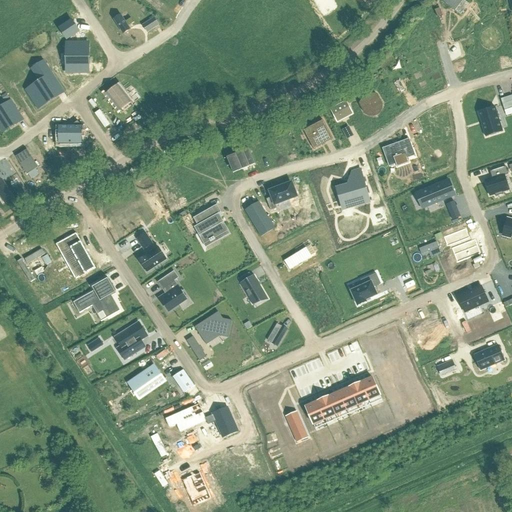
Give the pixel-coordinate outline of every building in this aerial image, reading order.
[(150,0),(153,2),(157,5),(168,14),(169,13),(179,0),(150,0)] [(442,0),(442,1),(455,11),(464,0),(463,0),(442,0)] [(439,8),(435,10),(438,18),(443,16),(439,8)] [(115,19),(114,20),(123,34),(130,30),(128,27),(134,23),(131,19),(132,19),(131,18),(125,22),(121,15),(121,16),(115,20),(115,19)] [(294,18),(287,38),(293,41),(290,49),(303,56),(311,36),(300,30),(303,22),(294,18)] [(154,19),(143,25),(148,32),(158,26),(154,19)] [(72,20),(61,27),(61,29),(68,39),(79,31),(73,21),(72,20)] [(205,29),(197,38),(213,51),(220,41),(205,29)] [(67,66),(67,73),(88,73),(88,67),(88,49),(67,49),(67,66)] [(45,62),(35,68),(42,79),(51,72),(45,62)] [(46,77),(31,86),(44,107),(59,97),(46,77)] [(118,85),(106,94),(118,110),(130,101),(118,85)] [(361,102),(360,104),(360,105),(365,114),(376,114),(382,104),(377,95),(366,94),(365,94),(365,95),(363,98),(361,101),(361,102)] [(511,95),(501,99),(504,111),(511,108),(511,95)] [(11,102),(0,109),(0,128),(3,133),(17,123),(11,113),(16,110),(11,102)] [(346,103),(332,110),(338,122),(352,114),(346,103)] [(495,107),(478,113),(486,137),(503,132),(495,107)] [(323,120),(303,130),(314,150),(333,140),(323,120)] [(60,142),(60,144),(61,144),(62,144),(81,144),(82,146),(89,141),(92,139),(90,137),(78,121),(71,127),(60,127),(60,142)] [(281,139),(264,146),(269,159),(286,153),(281,139)] [(409,139),(382,149),(387,161),(394,158),(396,165),(397,168),(409,163),(407,159),(416,156),(409,139)] [(236,156),(229,159),(232,164),(230,165),(234,174),(240,171),(249,167),(255,165),(249,149),(241,152),(240,153),(236,155),(236,156)] [(27,150),(16,157),(28,175),(28,174),(36,169),(39,168),(27,150)] [(492,179),(485,181),(490,196),(495,195),(496,197),(503,195),(503,192),(509,190),(505,176),(508,175),(506,167),(490,172),(492,179)] [(348,184),(336,188),(339,199),(341,205),(344,204),(360,200),(369,198),(367,192),(361,169),(352,172),(355,182),(348,184)] [(0,195),(5,204),(13,200),(14,199),(2,179),(3,178),(0,172),(0,195)] [(422,192),(421,192),(422,194),(427,206),(428,207),(439,202),(453,196),(455,195),(449,181),(447,182),(433,187),(427,190),(422,192)] [(272,197),(266,199),(270,211),(277,208),(275,205),(296,197),(291,183),(270,191),(272,197)] [(20,186),(14,189),(20,199),(26,195),(20,186)] [(259,202),(245,210),(261,236),(275,228),(259,202)] [(453,203),(447,206),(451,215),(457,212),(456,210),(454,205),(453,203)] [(216,206),(193,218),(198,226),(194,228),(200,237),(198,233),(201,232),(208,243),(210,242),(211,243),(216,240),(215,239),(225,233),(219,222),(222,220),(221,218),(219,214),(215,216),(211,209),(216,206)] [(511,220),(507,219),(503,236),(511,238),(511,220)] [(72,230),(52,242),(58,251),(67,245),(77,262),(68,268),(73,276),(93,264),(72,230)] [(146,233),(136,239),(144,250),(153,244),(146,233)] [(451,248),(457,261),(479,252),(474,238),(452,247),(451,247),(451,248)] [(437,242),(420,249),(422,254),(428,252),(439,248),(437,242)] [(50,244),(40,250),(45,259),(55,252),(50,244)] [(158,247),(139,260),(147,273),(167,260),(158,247)] [(167,277),(159,282),(162,286),(164,289),(168,294),(160,299),(170,313),(177,308),(180,306),(184,303),(188,300),(182,293),(178,287),(177,285),(175,282),(180,279),(178,276),(176,273),(175,272),(174,273),(167,277)] [(243,283),(241,284),(253,306),(254,305),(253,303),(265,296),(268,300),(269,300),(255,276),(252,278),(251,277),(249,273),(241,278),(243,282),(243,283)] [(363,286),(351,291),(358,306),(366,302),(366,300),(377,295),(374,288),(381,285),(376,274),(361,281),(363,286)] [(90,293),(74,303),(76,302),(81,312),(79,313),(80,314),(93,306),(95,305),(99,313),(103,311),(107,318),(101,321),(101,322),(120,311),(112,296),(116,293),(108,279),(92,288),(94,291),(90,293)] [(254,302),(252,303),(253,305),(269,300),(266,295),(259,299),(254,302)] [(93,306),(93,308),(95,311),(95,312),(99,318),(100,319),(101,322),(108,318),(103,311),(99,313),(97,311),(95,307),(95,305),(93,306)] [(205,321),(195,327),(206,345),(207,345),(205,342),(220,332),(229,334),(228,338),(232,321),(223,319),(218,312),(205,321)] [(430,312),(408,322),(415,337),(437,328),(439,333),(445,331),(440,319),(434,322),(430,312)] [(139,323),(115,338),(121,346),(121,347),(124,351),(121,354),(125,360),(142,349),(138,344),(141,342),(140,341),(141,341),(148,336),(139,323)] [(0,341),(9,336),(4,327),(0,329),(0,341)] [(278,334),(272,343),(278,347),(287,330),(282,327),(278,334)] [(208,340),(204,342),(206,345),(220,336),(228,338),(229,334),(220,332),(214,335),(208,340)] [(99,339),(88,346),(92,352),(98,349),(94,343),(99,339)] [(99,339),(94,342),(94,343),(97,348),(103,345),(100,340),(99,339)] [(198,344),(191,348),(200,361),(207,357),(198,344)] [(498,346),(474,356),(481,371),(505,360),(498,346)] [(209,361),(202,365),(206,370),(212,365),(209,361)] [(441,375),(455,368),(452,361),(438,367),(441,375)] [(151,368),(129,383),(135,392),(140,400),(162,385),(157,377),(159,375),(161,374),(154,365),(153,366),(151,368)] [(184,370),(174,377),(185,393),(195,386),(184,370)] [(159,375),(157,377),(162,385),(165,383),(166,382),(161,374),(159,375)] [(311,405),(306,407),(315,428),(382,399),(373,378),(367,380),(355,386),(345,390),(333,395),(323,400),(311,405)] [(227,432),(242,425),(232,403),(217,409),(218,411),(211,414),(206,404),(172,419),(176,428),(183,425),(187,434),(213,422),(212,419),(220,416),(227,432)] [(299,416),(287,421),(297,443),(308,438),(299,416)] [(194,507),(211,499),(200,473),(182,481),(194,507)]
